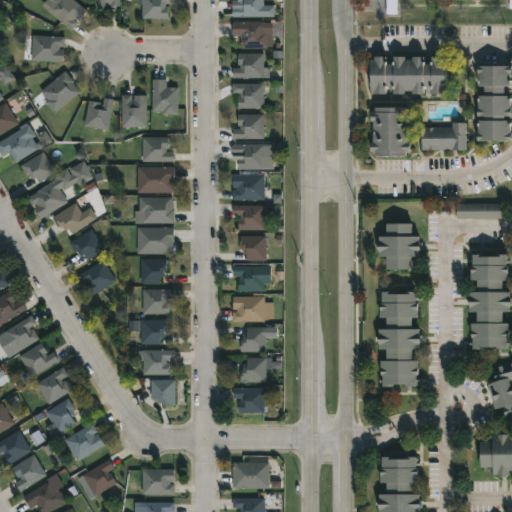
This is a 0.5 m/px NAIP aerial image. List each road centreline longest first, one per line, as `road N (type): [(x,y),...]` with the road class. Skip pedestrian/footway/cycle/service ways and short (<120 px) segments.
road 1 (secondary): [(350,511),(344,0)]
road 2 (secondary): [(313,0),(316,511)]
road 3 (residential): [(205,0),(206,511)]
road 4 (residential): [(316,449),(134,443),(0,210)]
